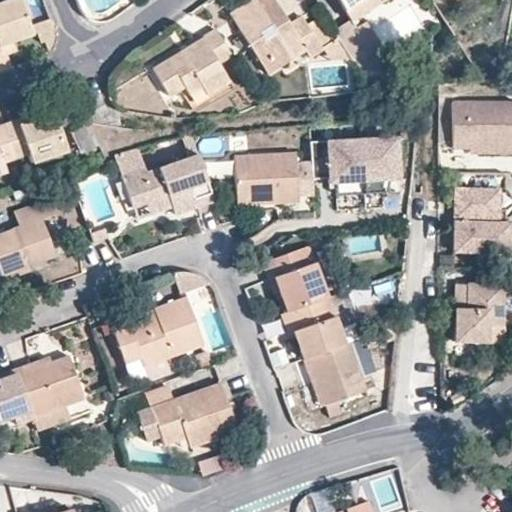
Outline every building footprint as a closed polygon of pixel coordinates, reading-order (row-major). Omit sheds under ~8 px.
[(0,71),(11,67),(5,50),(1,51),(0,47),(0,44),(13,40),(33,34),(29,24),(20,0),(3,0),(0,1),(0,71)] [(110,19),(136,1),(135,0),(76,0),(81,10),(88,19),(94,23),(102,23),(110,19)] [(305,49),(309,56),(323,48),(306,22),(294,29),(290,22),(274,0),(252,0),(230,14),(262,64),(286,49),(293,57),(305,49)] [(362,0),(382,0),(383,0),(382,0),(339,0),(346,10),(362,0)] [(362,0),(346,10),(351,19),(383,0),(382,0),(362,0)] [(301,15),(290,22),(294,29),(306,22),(301,15)] [(52,26),(49,17),(39,21),(42,30),(45,41),(52,39),(53,34),(52,26)] [(338,38),(372,91),(395,89),(379,64),(357,28),(351,19),(333,30),(338,38)] [(29,24),(33,34),(42,30),(39,21),(29,24)] [(357,28),(379,64),(405,62),(404,50),(384,52),(366,22),(357,28)] [(231,53),(216,29),(154,69),(170,95),(184,85),(189,93),(202,86),(207,92),(229,79),(218,61),(231,53)] [(0,47),(1,51),(5,50),(15,46),(13,40),(0,44),(0,47)] [(286,49),(262,64),(268,73),(293,57),(286,49)] [(202,86),(189,93),(190,95),(187,96),(195,109),(234,86),(229,79),(207,92),(202,86)] [(511,106),(455,107),(455,155),(511,154),(511,106)] [(5,129),(18,165),(32,161),(35,170),(69,158),(55,119),(37,125),(35,119),(5,129)] [(4,170),(18,165),(5,129),(0,131),(0,180),(7,178),(4,170)] [(402,138),(361,139),(364,195),(390,194),(389,179),(397,179),(396,153),(403,153),(402,138)] [(364,195),(361,139),(312,144),(315,182),(328,181),(329,188),(340,187),(341,196),(364,195)] [(215,209),(197,156),(145,173),(138,151),(116,159),(134,211),(148,207),(152,218),(173,211),(177,221),(215,209)] [(235,157),(236,197),(263,197),(264,204),(297,203),(297,156),(235,157)] [(506,175),(458,174),(457,253),(508,254),(508,224),(503,223),(498,223),(498,189),(506,190),(506,175)] [(511,208),(511,196),(506,190),(498,189),(498,223),(503,223),(504,212),(508,211),(511,208)] [(21,226),(0,233),(0,271),(1,275),(56,256),(44,220),(56,216),(51,201),(17,213),(21,226)] [(92,232),(96,242),(110,237),(107,226),(92,232)] [(284,313),(325,298),(306,246),(259,263),(266,280),(272,278),(276,292),(284,313)] [(182,296),(211,286),(209,282),(204,278),(195,274),(187,274),(177,274),(173,274),(182,296)] [(271,294),(276,292),(272,278),(266,280),(271,294)] [(467,313),(456,313),(454,313),(454,345),(500,346),(501,289),(468,288),(468,290),(467,313)] [(456,290),(456,313),(467,313),(468,290),(456,290)] [(352,322),(341,292),(325,298),(335,327),(352,322)] [(283,313),(300,360),(305,358),(342,345),(335,327),(325,298),(284,313),(283,313)] [(188,300),(156,311),(159,318),(150,321),(132,327),(129,317),(113,323),(127,364),(142,358),(146,366),(168,359),(205,346),(188,300)] [(159,318),(156,311),(147,314),(150,321),(159,318)] [(365,392),(347,343),(342,345),(305,358),(306,361),(311,376),(323,408),(365,392)] [(32,363),(16,370),(32,412),(33,415),(66,404),(84,397),(69,356),(50,362),(35,368),(32,363)] [(48,358),(32,363),(35,368),(50,362),(48,358)] [(173,372),(168,359),(146,366),(142,358),(127,364),(133,379),(142,376),(153,380),(173,372)] [(302,379),(311,376),(306,361),(297,364),(302,379)] [(32,412),(16,370),(0,375),(0,423),(17,417),(32,412)] [(171,387),(150,393),(155,407),(141,413),(151,441),(165,436),(168,444),(190,438),(194,447),(240,433),(223,384),(176,401),(171,387)] [(37,429),(70,417),(66,404),(33,415),(35,422),(37,429)] [(20,427),(35,422),(33,415),(32,412),(17,417),(20,427)] [(128,440),(130,446),(139,444),(136,437),(128,440)] [(220,457),(197,463),(201,478),(224,471),(220,457)]
